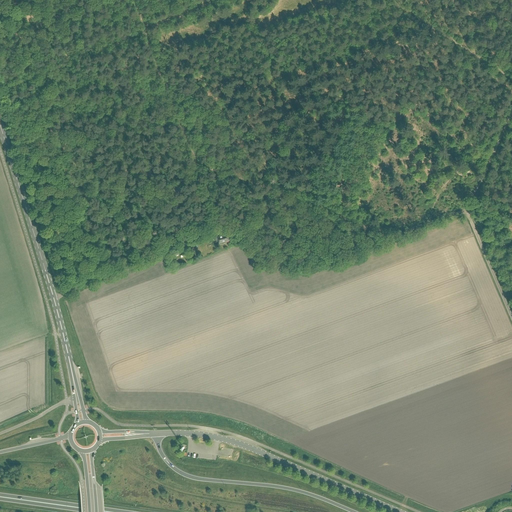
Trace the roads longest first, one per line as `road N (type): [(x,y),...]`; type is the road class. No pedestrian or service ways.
road 1 (track): [(133,0),(203,164),(385,238)]
road 2 (track): [(53,298),(226,225),(290,272),(332,258)]
road 3 (primary): [(72,375),(0,123)]
road 4 (tertiary): [(399,511),(248,447),(156,433)]
road 5 (trunk): [(352,511),(299,490),(188,477),(166,461),(156,433)]
road 6 (track): [(511,78),(388,0)]
